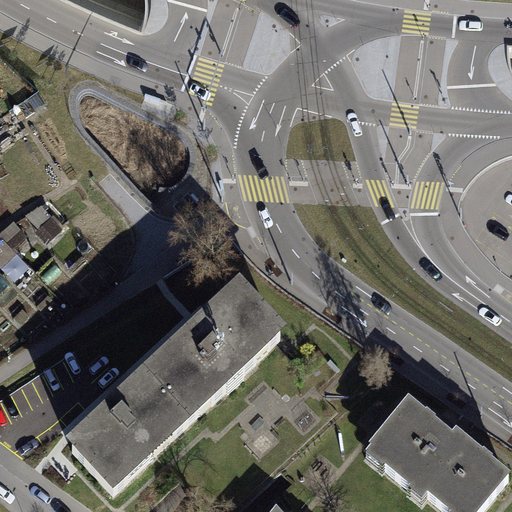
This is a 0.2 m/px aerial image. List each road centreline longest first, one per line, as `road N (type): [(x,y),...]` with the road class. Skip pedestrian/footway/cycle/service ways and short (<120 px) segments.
road 1 (primary): [(511,74),(429,68),(282,40),(160,0)]
road 2 (secondary): [(260,165),(271,211),(293,251),(511,405)]
road 3 (secondary): [(429,261),(391,219),(355,110)]
road 4 (secondary): [(429,261),(426,193),(445,157),(487,124)]
road 5 (secondary): [(148,62),(234,112),(260,165)]
road 6 (primary): [(14,0),(148,62)]
road 7 (primary): [(355,110),(487,124)]
road 8 (primary): [(148,62),(275,99)]
